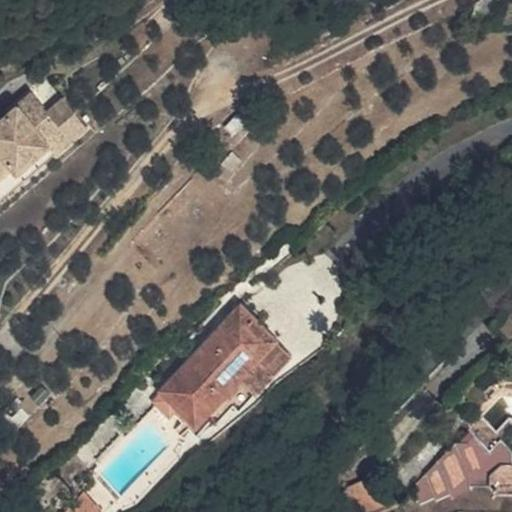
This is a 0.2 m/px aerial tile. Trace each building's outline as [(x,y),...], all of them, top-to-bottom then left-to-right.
[(6,118),(0,122),(0,179),(22,160),(27,165),(59,136),(54,131),(69,118),(56,104),(40,87),(15,109),(15,110),(20,115),(11,123),(6,118)] [(72,90),(56,104),(69,118),(54,131),(59,136),(69,147),(99,120),(72,90)] [(15,110),(15,109),(11,104),(1,113),(6,118),(11,123),(20,115),(15,110)] [(174,367),(175,369),(212,405),(278,342),(239,302),(220,321),(224,326),(216,335),(210,330),(174,367)] [(220,321),(210,330),(216,335),(224,326),(220,321)] [(212,405),(175,369),(166,378),(206,419),(226,400),(231,405),(249,388),(255,392),(292,356),(278,342),(212,405)] [(508,485),(510,500),(511,501),(511,463),(489,442),(438,493),(436,501),(438,507),(440,511),(469,511),(474,510),(475,511),(479,511),(490,506),(489,501),(489,485),(508,485)] [(489,485),(489,501),(510,500),(508,485),(489,485)] [(99,511),(104,507),(87,489),(66,509),(69,511),(99,511)]
